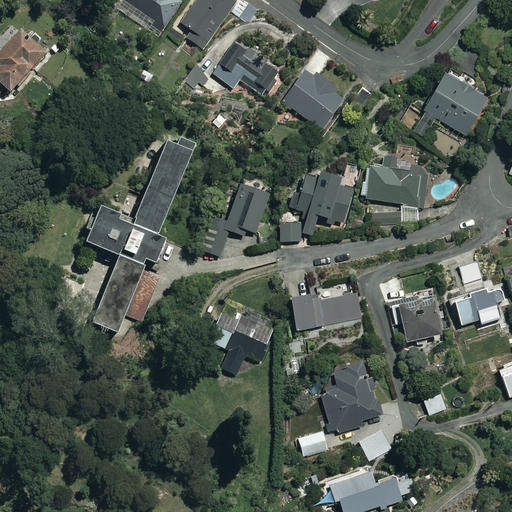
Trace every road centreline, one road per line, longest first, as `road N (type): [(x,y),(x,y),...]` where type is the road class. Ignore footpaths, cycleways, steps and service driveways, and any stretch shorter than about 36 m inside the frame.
road 1 (residential): [(286,261),(430,232),(490,189)]
road 2 (residential): [(384,65),(279,0)]
road 3 (residential): [(384,65),(423,59),(481,0)]
